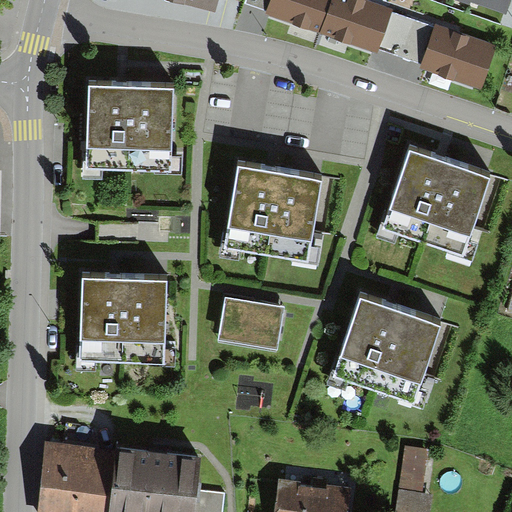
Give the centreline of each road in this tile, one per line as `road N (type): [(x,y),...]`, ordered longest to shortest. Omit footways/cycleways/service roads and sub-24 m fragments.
road 1 (residential): [(511,129),(327,70),(42,8)]
road 2 (residential): [(28,85),(18,511)]
